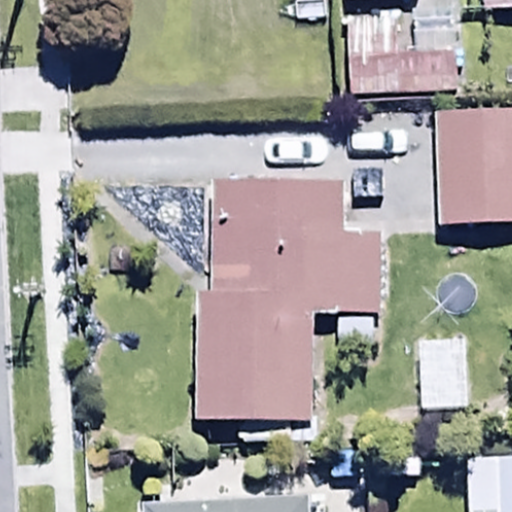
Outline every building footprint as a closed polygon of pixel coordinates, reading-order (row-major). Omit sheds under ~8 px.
[(511,0),(477,0),(477,13),(511,13),(511,0)] [(341,23),(343,98),(452,96),(450,21),(341,23)] [(511,109),(431,112),(434,233),(511,230),(511,109)] [(338,184),(205,183),(204,296),(190,296),(188,425),(277,425),(277,446),(309,446),(310,315),(331,315),(331,346),(370,346),(370,321),(376,321),(376,237),(338,237),(338,184)] [(458,345),(412,347),(415,412),(461,410),(458,345)] [(511,511),(511,458),(462,460),(464,511),(511,511)] [(306,511),(306,500),(140,508),(140,511),(306,511)]
